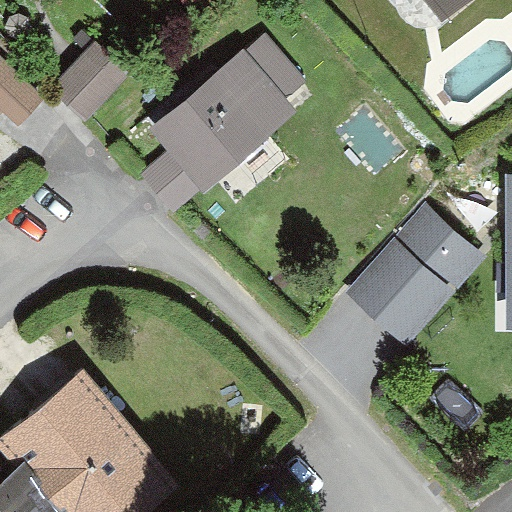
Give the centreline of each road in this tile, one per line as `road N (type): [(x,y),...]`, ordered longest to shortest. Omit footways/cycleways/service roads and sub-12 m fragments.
road 1 (residential): [(96,187),(338,414),(416,511)]
road 2 (residential): [(96,187),(0,277)]
